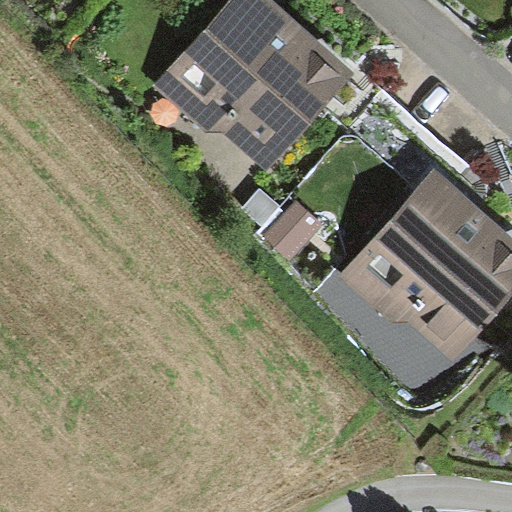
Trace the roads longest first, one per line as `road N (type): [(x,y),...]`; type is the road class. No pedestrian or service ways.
road 1 (residential): [(511,499),(448,488),(367,499),(348,511)]
road 2 (residential): [(511,107),(391,0)]
